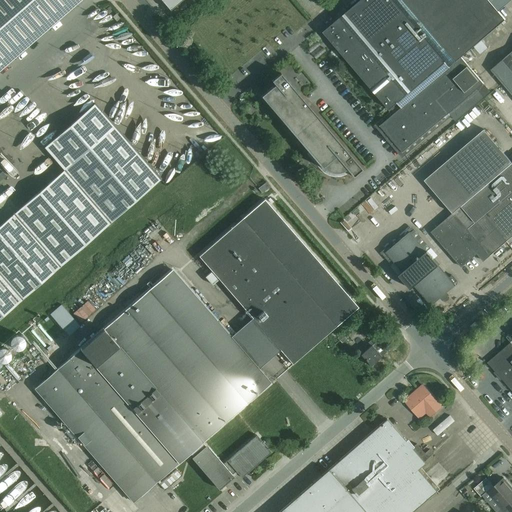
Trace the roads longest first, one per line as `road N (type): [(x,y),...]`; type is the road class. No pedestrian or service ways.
road 1 (unclassified): [(428,347),(128,0)]
road 2 (unclassified): [(240,511),(428,347)]
road 3 (unclassified): [(511,444),(428,347)]
